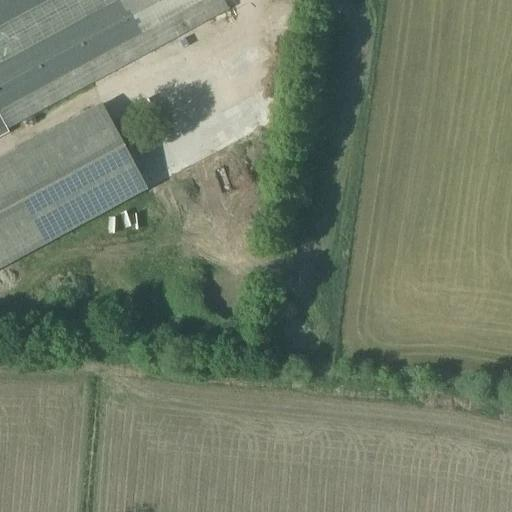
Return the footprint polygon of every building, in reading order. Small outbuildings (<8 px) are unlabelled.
[(0,0),(0,28),(52,0),(0,0)] [(0,137),(8,133),(7,130),(228,11),(221,0),(52,0),(0,28),(0,137)] [(205,40),(211,55),(233,47),(227,32),(205,40)] [(222,97),(273,75),(257,37),(206,58),(222,97)] [(0,160),(0,270),(146,192),(100,107),(0,160)]
